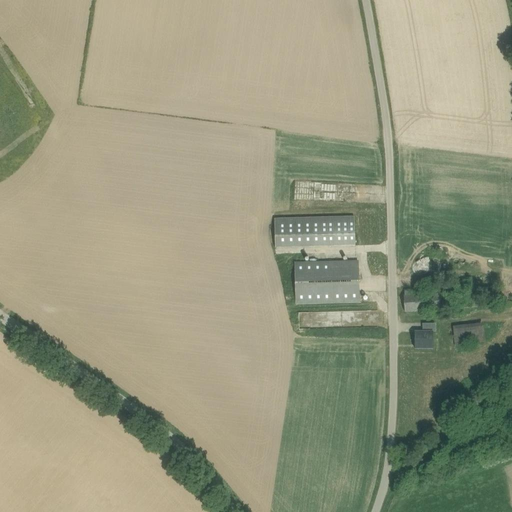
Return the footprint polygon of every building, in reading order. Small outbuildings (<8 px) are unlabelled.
[(275,248),(355,246),(355,218),(274,220),(275,248)] [(498,245),(498,253),(508,253),(507,236),(491,236),(491,245),(498,245)] [(359,302),(358,261),(295,263),(296,304),(359,302)] [(431,283),(432,295),(411,296),(411,290),(404,291),(405,296),(404,296),(405,313),(473,308),(482,308),(481,284),(471,284),(471,280),(431,283)] [(455,325),(456,344),(487,342),(486,323),(455,325)] [(415,334),(414,351),(432,350),(433,333),(415,334)]
